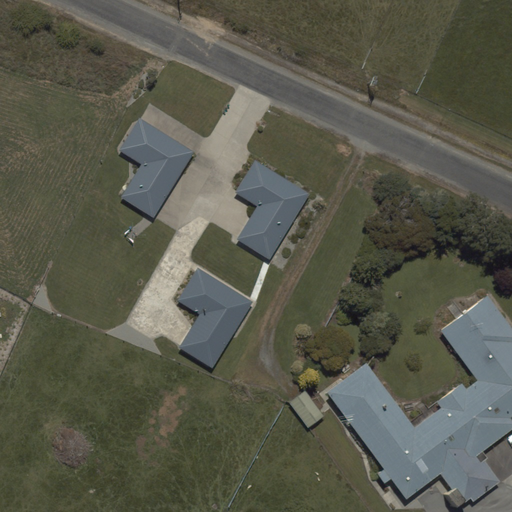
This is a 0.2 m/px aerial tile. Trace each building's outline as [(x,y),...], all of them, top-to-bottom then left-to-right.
[(189,151),(135,120),(117,151),(140,164),(120,199),(151,217),(189,151)] [(307,190),(256,161),(236,196),(251,204),(231,239),(267,260),(307,190)] [(250,303),(194,267),(174,299),(198,314),(176,348),(209,368),(250,303)] [(322,389),(406,499),(439,474),(446,483),(439,489),(451,505),(461,498),(466,505),(495,483),(474,455),(508,429),(511,433),(511,343),(511,342),(511,331),(482,292),(434,329),(472,378),(464,384),(458,377),(433,396),(439,402),(408,425),(359,361),(322,389)] [(302,383),(282,399),(305,427),(325,412),(302,383)]
